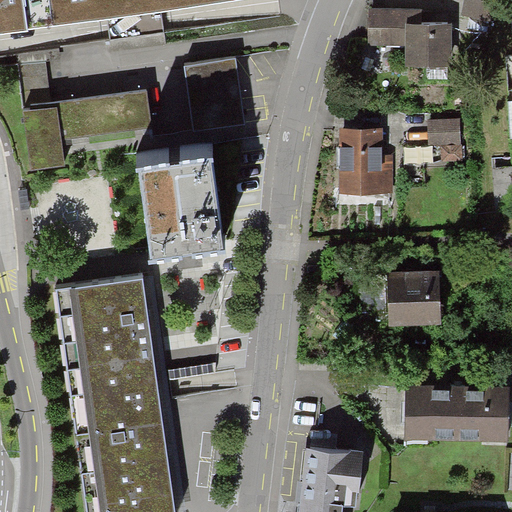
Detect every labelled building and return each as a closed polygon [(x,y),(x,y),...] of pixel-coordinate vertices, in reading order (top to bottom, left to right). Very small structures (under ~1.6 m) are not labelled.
[(0,0),(0,33),(232,0),(0,0)] [(465,0),(463,11),(495,19),(499,0),(465,0)] [(422,7),(372,9),(373,41),(411,40),(411,63),(457,62),(456,21),(423,22),(422,7)] [(163,32),(111,40),(113,54),(165,46),(163,32)] [(246,125),(238,59),(185,66),(194,132),(246,125)] [(50,90),(46,61),(19,64),(23,93),(50,90)] [(151,128),(146,89),(24,105),(33,166),(67,161),(64,140),(151,128)] [(464,118),(430,118),(431,145),(444,145),(444,159),(465,158),(464,118)] [(340,125),(342,193),(399,191),(397,123),(340,125)] [(227,231),(215,138),(141,148),(153,241),(227,231)] [(511,163),(491,165),(495,209),(511,208),(511,163)] [(444,266),(392,270),(398,319),(449,316),(444,266)] [(59,284),(70,361),(153,350),(142,273),(59,284)] [(162,417),(153,350),(70,361),(79,429),(162,417)] [(510,378),(406,376),(406,431),(509,433),(510,378)] [(162,417),(79,429),(89,511),(174,511),(175,511),(173,498),(171,484),(162,417)] [(361,441),(307,436),(296,511),(344,511),(345,498),(356,499),(361,441)]
